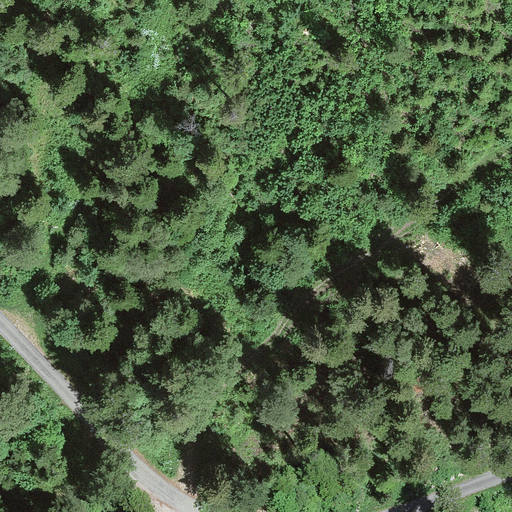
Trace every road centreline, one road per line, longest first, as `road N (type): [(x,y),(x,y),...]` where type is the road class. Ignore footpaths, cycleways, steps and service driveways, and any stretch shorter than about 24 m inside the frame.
road 1 (track): [(156,483),(233,374),(387,238),(511,148)]
road 2 (unclassified): [(0,322),(156,483),(199,511)]
